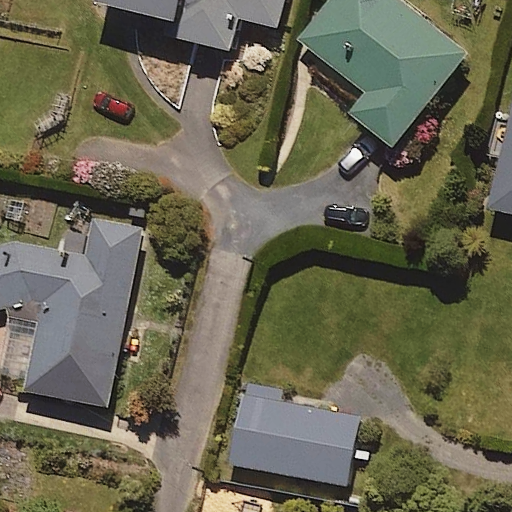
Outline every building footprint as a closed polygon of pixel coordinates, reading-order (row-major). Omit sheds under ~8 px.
[(298,0),(116,0),(110,24),(200,48),(198,55),(240,66),(249,33),(287,43),(298,0)] [(480,72),(385,0),(349,0),(309,54),(380,108),(363,131),(408,166),(480,72)] [(511,174),(501,224),(511,226),(511,174)] [(63,224),(57,257),(22,248),(0,255),(0,320),(11,317),(46,326),(32,408),(123,423),(153,239),(63,224)] [(287,402),(254,395),(237,477),(356,502),(371,428),(285,411),(287,402)]
